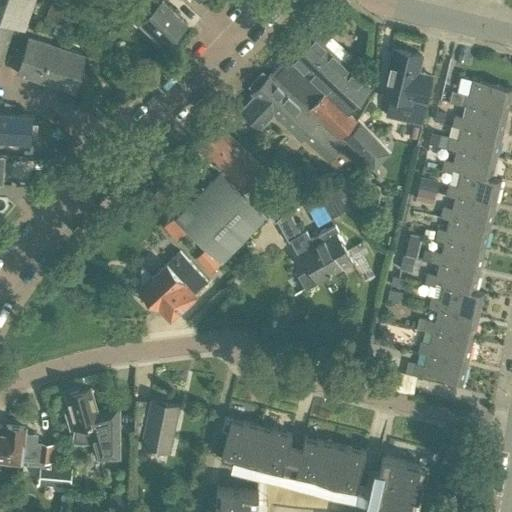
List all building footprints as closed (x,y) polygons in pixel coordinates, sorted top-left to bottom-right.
[(0,0),(0,61),(12,23),(24,27),(33,0),(0,0)] [(121,0),(131,9),(126,14),(137,25),(141,20),(153,32),(149,36),(157,44),(161,40),(164,42),(185,19),(165,0),(121,0)] [(80,11),(73,30),(86,35),(94,16),(80,11)] [(310,30),(271,71),(320,118),(339,137),(356,120),(347,112),(371,87),(324,42),(328,38),(319,30),(315,34),(310,30)] [(28,37),(17,72),(74,90),(85,55),(28,37)] [(392,48),(381,95),(397,99),(393,116),(419,123),(431,74),(417,70),(421,55),(392,48)] [(254,94),(240,109),(261,129),(274,115),(300,139),(303,136),(327,159),(344,141),(339,137),(320,118),(319,120),(269,73),(251,92),(254,94)] [(449,97),(448,101),(456,103),(466,106),(467,100),(507,110),(511,89),(511,87),(472,78),(468,94),(459,92),(451,90),(449,97)] [(454,114),(452,125),(461,127),(462,123),(502,132),(507,110),(467,100),(466,106),(463,116),(454,114)] [(436,109),(434,120),(443,122),(446,111),(436,109)] [(37,123),(31,122),(31,113),(1,111),(0,123),(0,137),(30,139),(30,136),(36,137),(37,123)] [(361,122),(344,138),(356,151),(373,135),(361,122)] [(439,134),(436,145),(446,148),(455,150),(456,145),(497,154),(502,132),(462,123),(461,127),(458,139),(449,137),(439,134)] [(219,125),(197,147),(220,169),(221,169),(243,190),(264,168),(219,125)] [(431,133),(428,143),(436,145),(439,134),(431,133)] [(443,159),(441,170),(451,172),(452,169),(460,171),(460,169),(492,177),(497,154),(456,145),(455,150),(453,161),(443,159)] [(165,181),(152,194),(220,260),(266,212),(243,190),(221,169),(220,169),(187,203),(165,181)] [(448,183),(445,194),(454,196),(455,192),(496,202),(501,179),(492,177),(460,169),(460,171),(457,185),(448,183)] [(421,175),(418,187),(430,190),(433,178),(421,175)] [(338,183),(319,198),(330,217),(351,206),(338,183)] [(418,187),(415,198),(430,202),(433,191),(430,190),(418,187)] [(442,205),(440,216),(449,218),(450,214),(490,224),(496,202),(455,192),(454,196),(452,207),(442,205)] [(279,195),(267,207),(278,218),(290,205),(279,195)] [(436,231),(435,239),(444,241),(445,236),(485,246),(490,224),(450,214),(449,218),(446,230),(437,228),(436,231)] [(174,217),(164,225),(177,240),(187,232),(174,217)] [(334,224),(310,237),(314,244),(312,244),(318,253),(323,250),(325,254),(329,252),(333,260),(336,258),(342,267),(352,261),(336,231),(338,230),(334,224)] [(306,230),(290,238),(299,253),(301,252),(310,268),(300,274),(307,286),(342,267),(336,258),(333,260),(329,252),(325,254),(323,250),(318,253),(312,244),(314,244),(310,237),(306,230)] [(432,249),(430,260),(439,263),(440,258),(480,268),(485,246),(445,236),(444,241),(441,252),(432,249)] [(425,248),(422,259),(430,260),(432,249),(425,248)] [(206,249),(196,257),(210,273),(220,264),(206,249)] [(179,250),(166,262),(194,292),(207,279),(179,250)] [(403,254),(400,267),(412,270),(415,257),(405,254),(403,254)] [(427,272),(424,283),(434,285),(435,281),(443,283),(484,293),(484,292),(475,290),(480,268),(440,258),(439,263),(436,274),(427,272)] [(166,262),(139,288),(170,320),(196,294),(194,292),(166,262)] [(393,276),(391,283),(404,286),(406,279),(393,276)] [(431,296),(428,307),(437,309),(438,306),(479,315),(484,293),(443,283),(443,284),(440,298),(432,296),(431,296)] [(390,289),(388,298),(401,301),(403,292),(390,289)] [(419,316),(416,327),(423,329),(432,332),(433,328),(473,338),(479,315),(438,306),(437,309),(435,320),(426,318),(419,316)] [(420,340),(418,351),(427,353),(427,350),(468,360),(473,338),(433,328),(432,332),(429,342),(420,340)] [(385,330),(382,341),(391,343),(394,332),(385,330)] [(415,362),(412,374),(418,375),(422,376),(422,373),(463,382),(468,360),(427,350),(427,353),(424,365),(415,362)] [(374,366),(370,384),(391,389),(395,370),(374,366)] [(70,407),(65,409),(71,427),(75,425),(73,441),(74,441),(74,439),(82,441),(88,440),(92,439),(97,456),(118,456),(118,403),(115,404),(116,406),(97,412),(89,387),(66,393),(70,407)] [(136,396),(134,432),(144,434),(142,444),(169,449),(178,404),(136,396)] [(298,463),(302,445),(296,444),(289,442),(292,431),(291,431),(225,415),(222,428),(228,429),(218,468),(218,473),(217,486),(258,489),(259,481),(260,466),(269,468),(281,471),(282,471),(285,460),(291,461),(298,463)] [(6,424),(5,431),(0,429),(0,459),(23,462),(23,459),(38,460),(42,461),(50,461),(51,461),(53,442),(36,441),(36,434),(23,432),(24,425),(6,424)] [(343,486),(356,489),(366,449),(305,434),(302,445),(298,463),(295,474),(309,478),(309,477),(343,486)] [(372,496),(375,497),(371,511),(368,511),(414,511),(426,464),(382,453),(372,496)] [(39,464),(38,482),(52,484),(51,489),(64,490),(65,485),(71,485),(72,467),(50,465),(50,461),(42,461),(42,464),(39,464)] [(258,489),(217,486),(214,511),(256,511),(257,504),(258,489)] [(82,489),(81,511),(101,511),(103,490),(82,489)] [(111,493),(108,511),(128,511),(130,495),(111,493)] [(0,510),(16,511),(16,497),(0,496),(0,510)]
